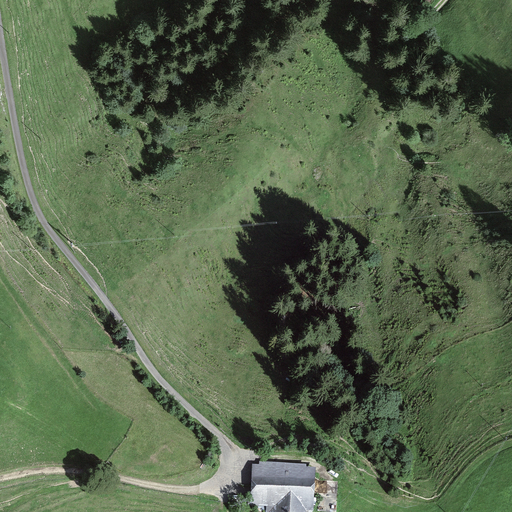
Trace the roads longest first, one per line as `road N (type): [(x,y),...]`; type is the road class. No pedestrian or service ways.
road 1 (track): [(0,36),(39,215),(156,376),(223,440),(230,459),(222,479),(197,489),(57,468),(0,478)]
road 2 (track): [(229,453),(306,460),(406,511)]
road 3 (track): [(0,269),(101,411)]
